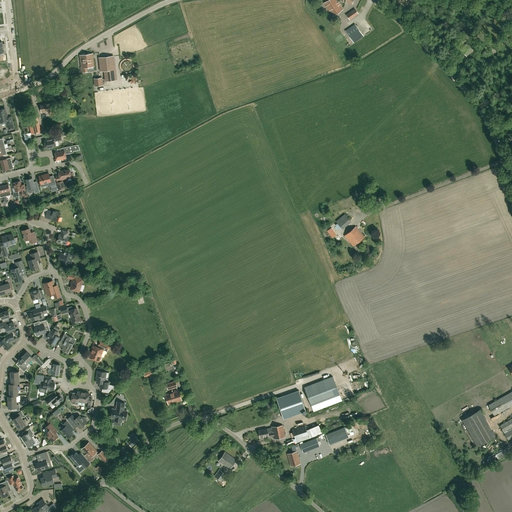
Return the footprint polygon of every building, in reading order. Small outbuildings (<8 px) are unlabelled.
[(336,0),(327,0),(324,3),(333,16),(343,9),(336,0)] [(355,9),(347,15),(350,19),(358,14),(355,9)] [(346,30),(354,42),(363,36),(355,24),(346,30)] [(460,49),(466,56),(478,44),(474,40),(471,43),(469,41),(460,49)] [(87,67),(94,66),(93,54),(80,55),(81,68),(81,72),(88,71),(87,67)] [(116,80),(114,56),(99,58),(101,71),(104,71),(106,81),(116,80)] [(126,72),(134,67),(129,60),(122,65),(126,72)] [(55,110),(54,103),(49,103),(49,104),(41,105),(42,112),(50,111),(51,115),(56,114),(55,110)] [(11,117),(8,117),(7,114),(7,115),(5,109),(4,109),(3,109),(1,109),(0,110),(0,122),(6,121),(9,129),(14,128),(11,117)] [(45,148),(46,147),(46,148),(56,146),(55,141),(62,139),(60,134),(47,137),(47,140),(45,141),(45,144),(44,144),(45,147),(45,148)] [(72,146),(62,148),(63,151),(59,152),(55,153),(57,160),(66,158),(65,154),(73,152),(73,151),(72,146)] [(2,166),(12,163),(11,157),(0,160),(2,166)] [(3,171),(14,168),(12,163),(2,166),(3,171)] [(64,178),(71,177),(71,178),(74,178),(73,171),(70,172),(70,169),(63,171),(63,170),(59,171),(60,175),(56,176),(57,181),(65,179),(64,178)] [(40,184),(41,187),(45,186),(46,184),(45,183),(48,182),(49,186),(56,184),(54,178),(50,179),(49,174),(39,176),(41,184),(40,184)] [(26,179),(28,186),(26,186),(28,192),(34,191),(35,193),(40,192),(38,186),(35,187),(33,178),(32,178),(32,177),(29,178),(29,179),(26,179)] [(26,194),(25,187),(24,184),(21,185),(20,181),(13,183),(16,192),(19,191),(20,195),(26,194)] [(58,190),(65,189),(63,181),(56,182),(58,190)] [(3,185),(6,196),(11,195),(8,184),(3,185)] [(6,198),(6,196),(3,185),(0,186),(0,195),(0,197),(3,197),(4,201),(2,204),(7,207),(8,206),(8,203),(9,200),(6,198)] [(333,211),(334,213),(350,207),(348,204),(333,211)] [(47,210),(45,216),(45,217),(58,221),(61,213),(53,210),(53,212),(47,210)] [(341,227),(350,220),(345,214),(336,221),(341,227)] [(363,226),(367,230),(372,226),(369,222),(363,226)] [(355,226),(345,235),(354,245),(364,236),(355,226)] [(36,234),(35,231),(31,233),(29,228),(22,230),(25,240),(29,239),(30,243),(37,241),(35,234),(36,234)] [(68,232),(62,230),(61,235),(59,234),(57,241),(66,245),(69,237),(67,237),(68,232)] [(6,235),(2,237),(3,242),(5,245),(5,246),(9,245),(9,244),(15,242),(13,234),(6,236),(6,235)] [(0,242),(0,243),(2,249),(4,256),(9,255),(6,247),(6,248),(5,246),(5,245),(3,242),(0,242)] [(61,261),(61,262),(66,263),(65,264),(67,264),(69,264),(71,258),(73,259),(75,254),(64,251),(63,254),(60,253),(58,260),(61,261)] [(31,269),(39,267),(37,260),(40,259),(38,252),(30,254),(32,259),(28,260),(31,269)] [(22,275),(26,273),(22,261),(16,262),(17,268),(12,270),(15,281),(23,278),(22,275)] [(7,284),(4,285),(6,293),(12,291),(12,290),(10,285),(13,284),(9,273),(8,274),(9,275),(6,275),(7,279),(5,279),(7,284)] [(69,273),(68,277),(74,279),(71,288),(73,289),(73,290),(76,291),(77,290),(79,291),(84,278),(69,273)] [(60,297),(59,291),(57,285),(54,286),(53,281),(44,284),(47,295),(53,293),(55,298),(60,297)] [(41,295),(39,290),(39,289),(30,292),(33,301),(34,303),(38,302),(38,299),(41,298),(43,302),(46,301),(44,294),(41,295)] [(38,318),(39,320),(43,318),(43,316),(42,317),(41,314),(48,312),(46,306),(33,310),(34,312),(30,314),(32,320),(38,318)] [(71,318),(72,322),(76,321),(76,323),(79,322),(80,320),(81,320),(79,314),(78,314),(76,308),(69,311),(71,318)] [(8,311),(8,310),(0,313),(0,312),(0,316),(1,316),(2,319),(10,317),(9,314),(10,314),(9,311),(8,311)] [(41,325),(39,326),(34,327),(37,335),(46,332),(45,327),(49,326),(47,320),(40,322),(41,325)] [(15,329),(13,322),(6,324),(5,321),(0,322),(0,329),(6,328),(7,331),(15,329)] [(48,333),(46,337),(50,339),(48,343),(52,345),(52,344),(55,345),(59,337),(55,335),(57,331),(52,329),(48,333)] [(15,339),(13,335),(13,333),(7,335),(4,337),(5,338),(0,342),(0,343),(5,349),(11,344),(9,342),(11,341),(15,339)] [(68,353),(73,344),(70,342),(72,338),(66,335),(60,346),(63,348),(62,350),(68,353)] [(90,357),(99,361),(103,350),(93,346),(92,350),(92,351),(90,357)] [(22,356),(29,363),(31,360),(34,362),(35,361),(33,358),(27,352),(22,356)] [(26,365),(29,363),(22,356),(18,360),(22,364),(19,367),(22,370),(24,372),(28,368),(26,365)] [(59,370),(60,368),(60,365),(54,364),(53,365),(50,365),(49,363),(48,364),(45,362),(44,363),(41,366),(44,368),(47,366),(48,368),(53,368),(52,374),(59,375),(60,371),(59,370)] [(97,382),(101,383),(100,387),(102,388),(101,391),(108,392),(115,385),(109,384),(110,383),(105,382),(106,372),(98,371),(97,375),(98,376),(97,382)] [(45,381),(44,384),(40,384),(39,390),(46,391),(46,389),(53,390),(54,382),(51,382),(51,377),(46,377),(45,381)] [(342,400),(333,377),(304,387),(314,411),(342,400)] [(168,390),(177,387),(175,381),(166,384),(168,390)] [(299,390),(277,398),(284,419),(306,411),(299,390)] [(72,401),(72,404),(81,405),(82,402),(83,392),(82,392),(82,391),(79,391),(79,392),(77,391),(77,394),(73,393),(71,401),(72,401)] [(168,404),(181,400),(178,391),(166,395),(168,404)] [(494,415),(511,405),(511,391),(488,405),(494,415)] [(52,403),(55,406),(56,406),(60,404),(59,403),(63,399),(61,397),(62,397),(62,396),(60,394),(59,394),(57,395),(55,392),(51,396),(46,400),(50,405),(52,403)] [(84,393),(83,392),(82,402),(81,405),(91,407),(92,401),(93,398),(92,397),(92,396),(89,395),(89,393),(88,393),(88,392),(85,392),(84,393)] [(265,403),(271,420),(278,417),(275,407),(272,400),(265,403)] [(17,402),(8,402),(8,408),(11,408),(11,411),(19,411),(19,405),(17,405),(17,402)] [(127,411),(123,411),(125,403),(117,402),(116,409),(112,409),(112,411),(111,410),(110,415),(111,415),(111,417),(115,418),(114,420),(119,421),(120,419),(126,420),(127,411)] [(495,436),(480,410),(462,420),(477,446),(495,436)] [(16,425),(23,420),(20,415),(13,419),(16,425)] [(75,428),(78,425),(80,428),(86,423),(87,422),(87,421),(87,420),(87,419),(86,418),(85,417),(84,418),(82,419),(79,415),(75,419),(72,415),(68,419),(72,424),(75,428)] [(508,440),(511,438),(511,418),(500,425),(508,440)] [(23,420),(16,425),(19,430),(26,425),(23,420)] [(73,433),(72,432),(74,429),(71,426),(67,421),(64,423),(66,426),(61,430),(68,438),(73,433)] [(58,437),(55,433),(57,431),(50,423),(46,427),(49,430),(45,433),(52,441),(53,441),(53,442),(55,440),(55,439),(58,437)] [(267,428),(267,429),(259,430),(260,437),(268,436),(269,437),(273,436),(274,439),(285,437),(283,425),(271,427),(267,428)] [(292,430),(295,439),(308,435),(305,425),(292,430)] [(22,436),(22,437),(21,438),(24,442),(33,436),(32,437),(30,434),(33,432),(30,428),(25,430),(27,433),(22,436)] [(348,437),(344,428),(326,435),(329,445),(348,437)] [(34,439),(33,436),(24,442),(27,446),(28,446),(34,443),(35,445),(40,443),(36,438),(34,439)] [(131,446),(138,440),(135,436),(131,440),(128,442),(131,446)] [(300,445),(303,452),(319,446),(316,438),(300,445)] [(89,443),(82,449),(86,454),(85,455),(90,461),(93,459),(91,456),(97,452),(89,443)] [(109,459),(102,451),(97,455),(104,463),(109,459)] [(287,454),(291,466),(300,464),(297,451),(287,454)] [(81,452),(78,454),(76,452),(73,455),(73,454),(70,457),(78,466),(81,464),(85,468),(89,464),(87,462),(88,461),(81,452)] [(236,460),(225,452),(219,461),(230,469),(236,460)] [(3,465),(13,461),(10,456),(4,459),(2,456),(0,457),(0,463),(3,462),(4,465),(3,465)] [(43,461),(39,462),(36,463),(37,467),(38,467),(39,470),(48,467),(47,462),(50,461),(48,456),(42,458),(43,461)] [(13,461),(3,465),(5,469),(2,470),(4,475),(9,473),(8,470),(14,467),(11,462),(13,462),(13,461)] [(221,481),(226,475),(219,469),(214,476),(221,481)] [(43,473),(44,477),(41,478),(43,486),(54,482),(53,478),(57,477),(55,470),(48,472),(48,471),(43,473)] [(22,487),(18,478),(14,479),(13,476),(8,478),(10,484),(13,483),(16,490),(17,490),(18,490),(20,489),(20,488),(22,487)] [(9,494),(8,491),(6,488),(10,486),(7,480),(2,483),(3,487),(0,487),(0,491),(2,497),(9,494)] [(32,510),(33,511),(53,511),(58,509),(53,503),(49,506),(43,499),(38,502),(38,503),(38,505),(32,510)]
